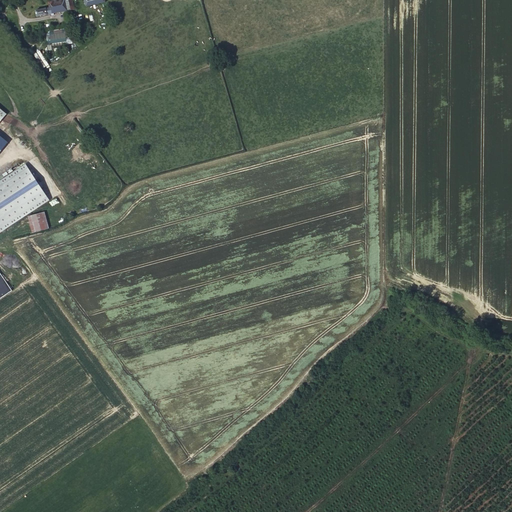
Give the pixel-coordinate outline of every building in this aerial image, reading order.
[(103,1),(82,6),(84,14),(104,9),(103,1)] [(71,6),(64,7),(67,18),(73,16),(71,6)] [(67,18),(64,7),(49,10),(50,15),(36,18),(37,24),(67,18)] [(66,42),(65,30),(47,31),(48,43),(66,42)] [(4,226),(48,199),(27,164),(0,180),(0,230),(1,230),(0,227),(4,225),(4,226)] [(28,216),(32,233),(49,229),(45,211),(28,216)] [(70,295),(76,290),(55,266),(49,271),(70,295)]
